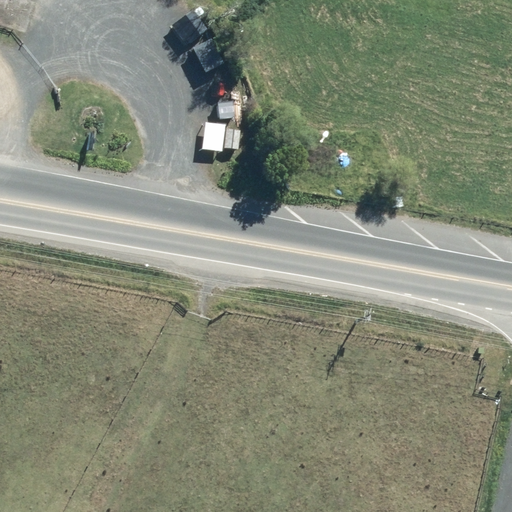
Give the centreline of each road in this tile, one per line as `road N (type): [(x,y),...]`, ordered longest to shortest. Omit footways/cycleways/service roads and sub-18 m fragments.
road 1 (unclassified): [(180,231),(164,125),(126,42),(63,48),(0,130)]
road 2 (secondary): [(180,231),(511,288)]
road 3 (secondary): [(0,200),(180,231)]
